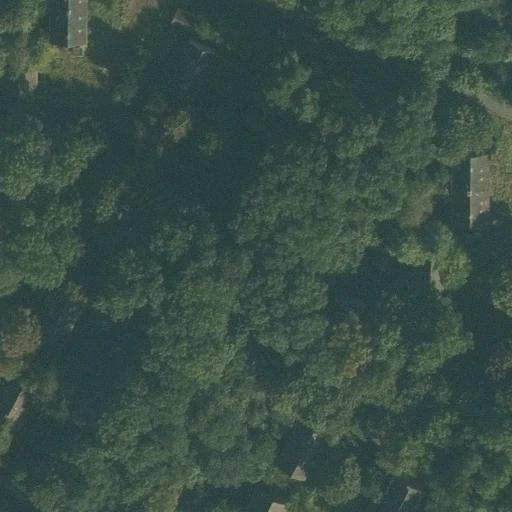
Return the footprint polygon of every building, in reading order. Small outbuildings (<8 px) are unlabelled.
[(87,4),(52,3),(51,37),(86,38),(87,4)] [(204,21),(177,8),(171,20),(193,31),(190,37),(195,40),(204,21)] [(190,37),(168,85),(193,97),(216,50),(195,40),(190,37)] [(377,89),(313,60),(302,85),(366,114),(377,89)] [(36,65),(3,64),(3,114),(31,115),(32,83),(36,83),(36,65)] [(179,129),(148,116),(141,131),(145,133),(133,163),(159,174),(179,129)] [(488,149),(453,149),(453,183),(488,183),(488,149)] [(99,170),(69,157),(60,177),(91,189),(99,170)] [(28,179),(10,169),(0,186),(0,187),(18,197),(28,179)] [(488,183),(453,183),(453,218),(488,218),(488,183)] [(110,237),(84,223),(69,251),(95,265),(110,237)] [(450,249),(416,247),(413,296),(441,298),(444,267),(448,267),(450,249)] [(84,297),(55,282),(47,298),(51,300),(36,328),(61,341),(84,297)] [(498,358),(455,338),(446,358),(489,378),(498,358)] [(40,383),(10,367),(2,382),(6,385),(0,396),(0,417),(17,426),(40,383)] [(411,417),(392,407),(382,425),(401,435),(411,417)] [(329,432),(299,417),(277,461),(303,474),(317,446),(321,448),(329,432)] [(446,460),(420,446),(413,459),(439,473),(446,460)] [(411,511),(424,486),(395,472),(387,488),(391,490),(379,511),(411,511)] [(282,511),(289,501),(257,485),(243,511),(282,511)]
